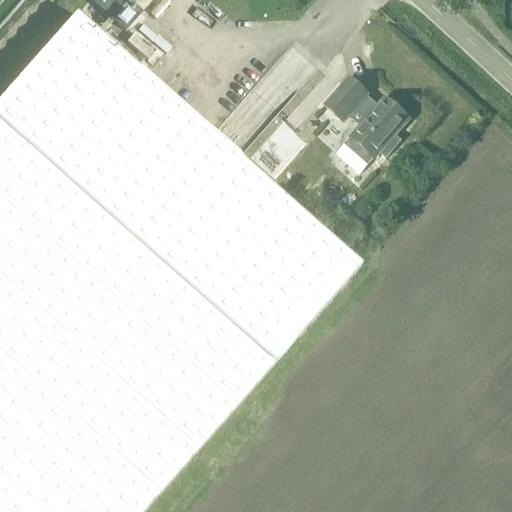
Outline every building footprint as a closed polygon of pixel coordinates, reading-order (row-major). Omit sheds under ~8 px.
[(122,0),(90,0),(89,2),(125,34),(141,16),(122,0)] [(0,511),(144,511),(360,269),(238,161),(237,161),(212,138),(211,137),(113,50),(76,17),(0,102),(0,511)] [(134,36),(126,45),(147,63),(155,54),(134,36)] [(408,122),(384,101),(378,108),(366,98),(367,96),(358,88),(352,95),(344,88),(326,109),(335,118),(340,112),(360,129),(343,147),(367,169),(379,156),(385,161),(396,149),(390,144),(408,122)] [(282,123),(250,159),(274,180),(306,145),(282,123)]
